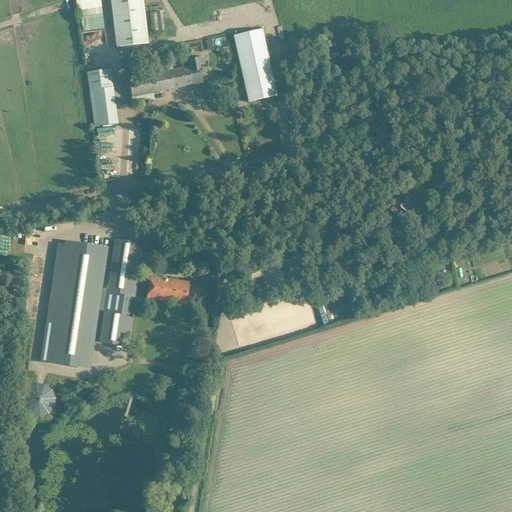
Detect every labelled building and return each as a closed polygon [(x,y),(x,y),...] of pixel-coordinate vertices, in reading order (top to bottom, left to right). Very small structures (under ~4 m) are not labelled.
[(84,0),(85,13),(109,12),(108,0),(84,0)] [(110,0),(116,49),(149,45),(143,0),(110,0)] [(165,30),(163,12),(150,14),(152,32),(165,30)] [(110,34),(110,18),(102,18),(102,13),(98,13),(98,19),(90,19),(90,34),(110,34)] [(277,97),(262,30),(233,36),(248,103),(277,97)] [(199,66),(206,65),(205,59),(188,62),(189,67),(191,76),(184,77),(185,84),(186,84),(187,86),(202,83),(200,73),(199,66)] [(188,62),(189,68),(173,72),(172,68),(166,70),(167,72),(149,76),(148,70),(126,75),(133,104),(154,100),(153,93),(187,86),(186,84),(185,84),(184,77),(191,76),(189,67),(188,62)] [(95,127),(118,124),(110,69),(87,73),(95,127)] [(233,97),(231,87),(229,80),(206,86),(206,92),(208,102),(233,97)] [(418,201),(404,191),(396,204),(409,213),(418,201)] [(75,223),(61,224),(61,235),(76,234),(75,223)] [(58,244),(40,363),(90,370),(99,311),(104,312),(99,343),(127,348),(143,244),(115,240),(107,289),(102,289),(108,248),(65,241),(65,245),(58,244)] [(192,248),(178,248),(178,264),(192,264),(192,248)] [(446,259),(430,264),(432,269),(433,274),(446,271),(444,266),(447,265),(446,259)] [(178,282),(151,278),(148,299),(174,303),(175,301),(185,302),(188,286),(177,285),(178,282)]
